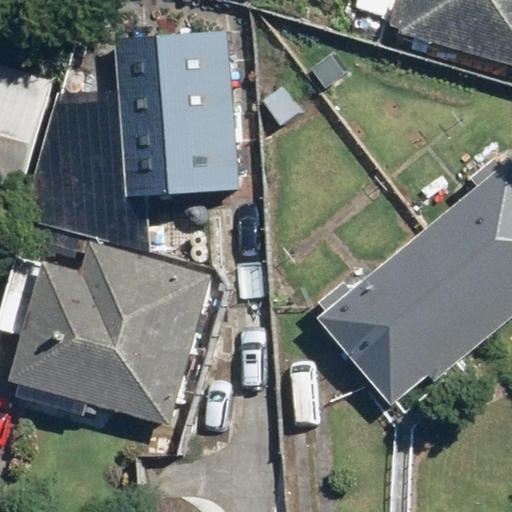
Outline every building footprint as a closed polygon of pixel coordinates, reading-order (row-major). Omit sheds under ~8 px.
[(511,0),(411,0),(409,10),(398,7),(390,41),(511,72),(511,0)] [(235,32),(125,40),(137,195),(247,186),(235,32)] [(67,78),(0,59),(0,171),(38,182),(67,78)] [(490,185),(430,232),(507,330),(511,325),(511,158),(485,179),(490,185)] [(507,330),(430,232),(362,287),(357,281),(329,303),(334,309),(328,314),(400,405),(442,372),(446,377),(507,330)] [(28,382),(34,384),(31,394),(95,413),(99,400),(179,424),(222,278),(110,244),(100,279),(62,267),(28,382)]
